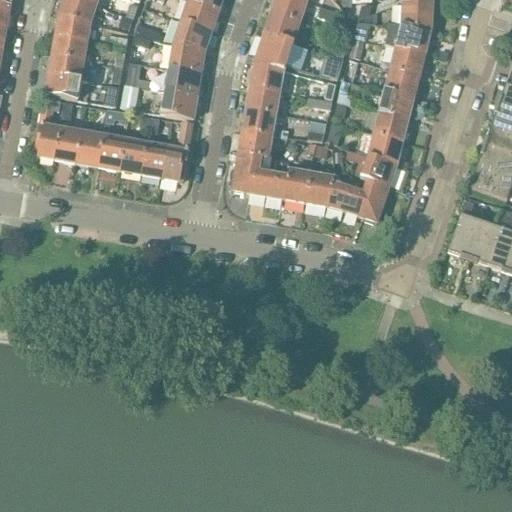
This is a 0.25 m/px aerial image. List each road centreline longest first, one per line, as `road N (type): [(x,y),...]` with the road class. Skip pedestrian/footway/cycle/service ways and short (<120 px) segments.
road 1 (residential): [(401,286),(468,95),(485,0)]
road 2 (residential): [(196,237),(227,72),(251,0)]
road 3 (residential): [(196,237),(322,259),(401,286)]
road 4 (residential): [(40,0),(2,205)]
road 5 (residential): [(2,205),(196,237)]
